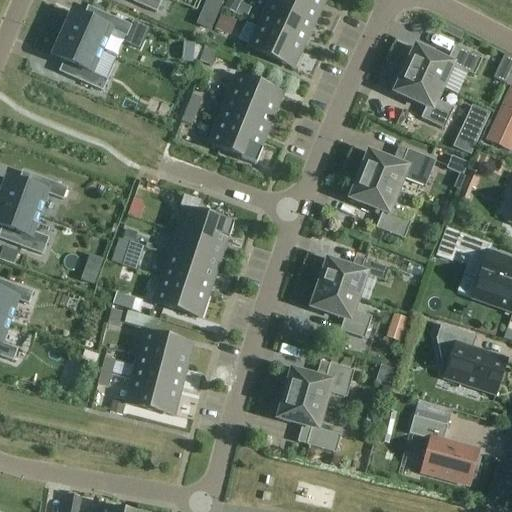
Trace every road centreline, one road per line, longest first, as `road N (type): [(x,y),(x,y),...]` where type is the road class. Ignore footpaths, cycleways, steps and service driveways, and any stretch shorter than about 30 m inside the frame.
road 1 (residential): [(294,213),(209,503)]
road 2 (residential): [(391,0),(294,213)]
road 3 (residential): [(0,463),(209,503)]
road 4 (residential): [(163,165),(294,213)]
